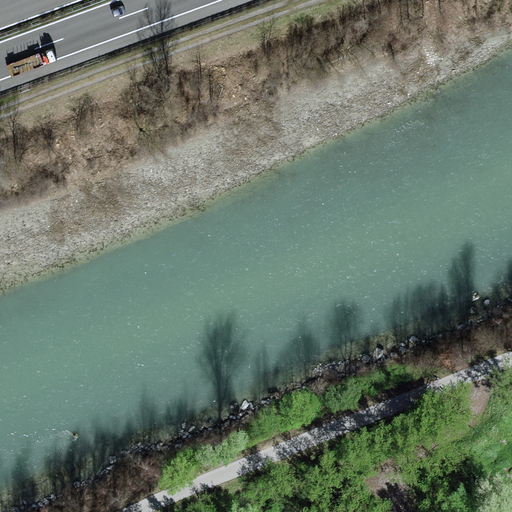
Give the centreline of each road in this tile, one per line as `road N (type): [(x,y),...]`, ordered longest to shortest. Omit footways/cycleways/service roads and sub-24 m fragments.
road 1 (track): [(511,354),(291,441),(151,511)]
road 2 (track): [(0,111),(305,0)]
road 3 (motorway): [(0,62),(171,0)]
